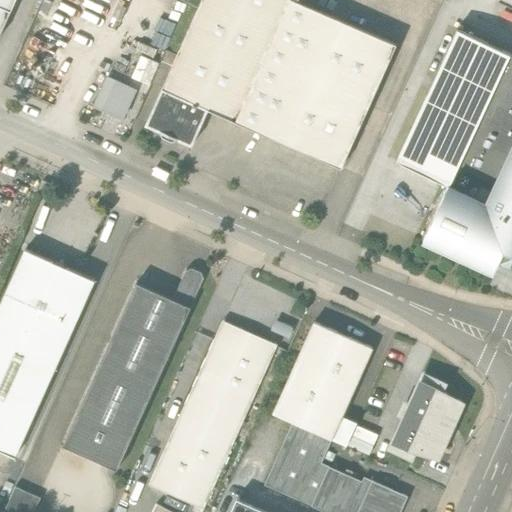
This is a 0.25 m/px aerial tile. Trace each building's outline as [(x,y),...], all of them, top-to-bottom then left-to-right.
[(0,0),(0,34),(15,0),(0,0)] [(207,109),(341,168),(395,46),(293,0),(201,0),(197,10),(145,124),(191,145),(207,109)] [(511,56),(456,30),(395,161),(448,185),(423,239),(494,272),(499,260),(509,265),(511,259),(511,56)] [(131,78),(140,82),(150,60),(141,56),(131,78)] [(149,86),(159,64),(150,60),(140,82),(149,86)] [(135,90),(107,78),(94,106),(113,114),(122,118),(135,90)] [(25,250),(0,304),(0,452),(14,459),(94,281),(66,268),(62,259),(53,263),(25,250)] [(173,299),(136,282),(62,446),(116,471),(203,278),(201,272),(192,268),(185,270),(173,299)] [(277,345),(222,321),(148,485),(203,510),(277,345)] [(272,413),(293,422),(331,439),(372,348),(313,322),(272,413)] [(443,384),(423,375),(390,448),(410,457),(413,450),(419,453),(421,449),(437,457),(460,404),(444,397),(446,393),(440,391),(443,384)] [(320,463),(331,439),(293,422),(265,485),(325,511),(399,511),(406,497),(363,478),(362,482),(320,463)] [(33,511),(40,499),(14,487),(5,509),(11,511),(33,511)] [(266,511),(237,498),(230,511),(266,511)]
